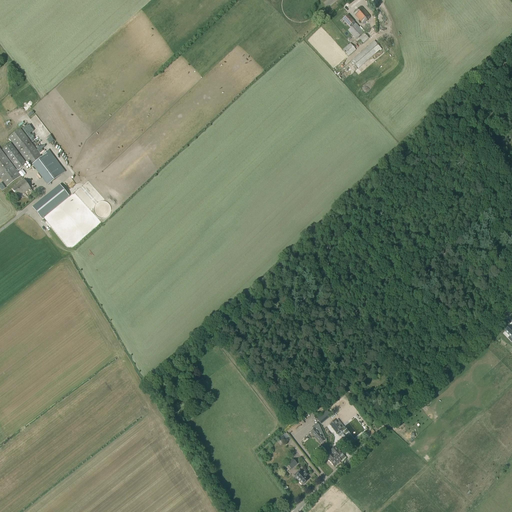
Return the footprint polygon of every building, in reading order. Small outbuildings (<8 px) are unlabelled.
[(362,23),(366,22),(368,20),(370,16),(362,7),(358,9),(356,11),(354,14),(362,23)] [(356,24),(354,22),(348,15),(343,20),(349,26),(351,28),(348,31),(356,40),(364,33),(356,24)] [(363,44),(369,39),(365,34),(359,39),(363,44)] [(375,42),(351,62),(357,70),(380,50),(381,51),(382,50),(375,42)] [(348,56),(356,50),(350,44),(343,50),(348,56)] [(457,102),(457,100),(454,100),(453,101),(452,101),(451,106),(450,105),(450,109),(458,110),(459,103),(457,102)] [(509,113),(503,118),(506,122),(510,118),(511,116),(509,113)] [(0,149),(0,177),(2,180),(2,181),(7,187),(21,177),(17,172),(18,171),(27,164),(28,163),(31,166),(32,165),(48,186),(65,172),(48,150),(43,154),(44,156),(42,158),(20,129),(9,137),(27,162),(25,163),(11,144),(3,150),(17,169),(16,170),(0,149)] [(18,198),(31,188),(24,180),(12,189),(18,198)] [(60,186),(33,207),(39,215),(41,213),(44,217),(68,196),(65,193),(60,186)] [(508,325),(502,331),(510,338),(511,336),(511,328),(511,329),(508,325)] [(337,434),(342,430),(335,421),(330,425),(337,434)] [(310,432),(321,444),(325,440),(318,425),(310,432)] [(330,452),(327,448),(326,443),(322,446),(327,452),(326,453),(327,455),(325,456),(328,459),(327,459),(334,467),(340,462),(330,452)] [(337,450),(335,447),(330,452),(340,462),(345,457),(338,449),(337,450)] [(297,464),(293,460),(287,465),(291,469),(297,464)] [(301,472),(295,477),(303,485),(308,480),(306,478),(309,475),(306,471),(303,474),(301,472)]
